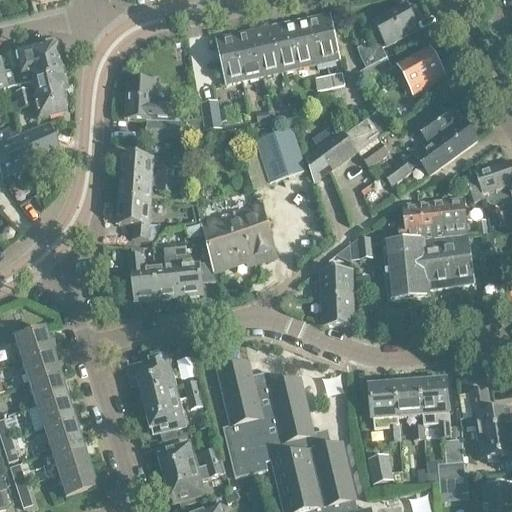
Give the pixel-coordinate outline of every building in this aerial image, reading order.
[(357,51),(361,62),(366,71),(366,72),(387,61),(383,52),(418,32),(405,8),(373,25),(381,39),(373,43),(376,48),(367,53),(365,48),(357,51)] [(340,63),(330,17),(308,22),(313,46),(316,56),(322,55),(326,70),(336,68),(335,64),(340,63)] [(313,46),(308,22),(272,30),(277,54),(313,46)] [(261,80),(282,76),(277,54),(272,30),(251,34),(261,80)] [(251,34),(235,38),(244,76),(242,77),(243,84),(261,80),(251,34)] [(217,42),(227,87),(243,84),(242,77),(244,76),(235,38),(217,42)] [(36,48),(12,54),(17,76),(12,77),(15,88),(31,84),(29,75),(28,71),(60,63),(61,63),(57,47),(51,44),(35,48),(36,48)] [(317,68),(318,72),(326,70),(322,55),(316,56),(313,46),(277,54),(282,76),(317,68)] [(429,51),(392,71),(387,61),(366,72),(366,71),(360,74),(366,85),(391,73),(397,83),(404,80),(413,97),(444,80),(429,51)] [(60,63),(28,71),(29,75),(31,84),(31,85),(63,77),(60,63)] [(11,72),(3,75),(6,90),(15,88),(12,77),(11,72)] [(67,92),(63,77),(31,85),(32,89),(15,93),(17,103),(61,93),(67,92)] [(344,89),(342,77),(328,80),(331,91),(344,89)] [(315,83),(317,94),(331,91),(328,80),(315,83)] [(147,124),(146,144),(180,142),(178,121),(173,121),(174,110),(154,109),(155,84),(128,82),(125,122),(147,124)] [(37,121),(66,114),(61,93),(17,103),(19,111),(34,108),(37,121)] [(431,119),(419,127),(431,143),(462,120),(451,105),(449,106),(446,103),(429,116),(431,119)] [(201,107),(206,136),(221,134),(217,105),(201,107)] [(357,156),(391,131),(379,114),(345,138),(357,156)] [(271,125),(269,116),(257,118),(258,127),(271,125)] [(293,119),(283,120),(285,129),(294,127),(293,119)] [(447,166),(478,143),(462,120),(431,143),(433,146),(447,166)] [(31,169),(59,157),(47,127),(18,139),(31,169)] [(272,189),(309,176),(294,135),(258,147),(272,189)] [(345,138),(343,139),(340,136),(305,161),(314,186),(357,156),(345,138)] [(18,139),(11,142),(0,146),(0,174),(2,180),(31,169),(18,139)] [(369,172),(389,157),(381,146),(361,160),(369,172)] [(447,166),(433,146),(418,157),(416,154),(384,177),(392,189),(412,175),(410,173),(420,166),(429,179),(447,166)] [(151,179),(152,160),(123,159),(123,162),(120,164),(120,172),(122,174),(121,182),(151,184),(161,185),(162,175),(158,175),(158,179),(151,179)] [(511,197),(511,163),(475,175),(475,176),(465,180),(474,205),(484,201),(483,197),(508,188),(511,198),(511,197)] [(162,175),(161,185),(173,186),(188,187),(189,170),(174,170),(173,174),(162,174),(162,175)] [(151,184),(121,182),(121,190),(118,192),(118,199),(120,201),(120,206),(149,208),(150,190),(157,191),(157,195),(161,195),(161,185),(151,184)] [(161,195),(161,196),(172,197),(173,186),(161,185),(161,195)] [(467,237),(462,203),(403,209),(405,229),(398,230),(400,245),(467,237)] [(133,243),(149,244),(152,244),(157,237),(161,229),(148,228),(149,208),(120,206),(120,208),(117,209),(117,217),(119,219),(118,228),(134,229),(133,243)] [(204,239),(205,242),(213,274),(247,263),(248,267),(276,259),(263,207),(220,220),(220,221),(201,226),(201,227),(202,229),(204,239)] [(201,227),(187,231),(189,241),(204,239),(202,229),(201,227)] [(490,238),(489,227),(480,229),(482,240),(490,238)] [(496,250),(494,238),(490,238),(482,240),(484,251),(496,250)] [(429,293),(474,287),(467,240),(425,244),(429,293)] [(358,242),(359,252),(371,251),(370,241),(358,242)] [(430,300),(429,293),(425,244),(383,248),(389,305),(430,300)] [(186,261),(187,261),(186,249),(175,250),(176,262),(186,261)] [(142,250),(130,250),(131,258),(143,257),(142,250)] [(175,250),(163,252),(165,263),(166,263),(176,262),(175,250)] [(372,261),(371,251),(359,252),(360,262),(372,261)] [(154,271),(145,272),(143,257),(131,258),(127,259),(128,269),(130,269),(134,303),(142,302),(145,304),(152,303),(155,301),(157,301),(154,271)] [(199,267),(183,268),(182,266),(186,265),(186,261),(176,262),(179,299),(188,298),(190,300),(197,299),(200,297),(203,296),(199,267)] [(154,271),(157,301),(160,301),(162,302),(169,302),(171,300),(179,299),(176,262),(166,263),(166,267),(171,267),(171,269),(154,271)] [(331,276),(320,276),(321,303),(353,302),(352,275),(341,275),(341,266),(331,267),(331,276)] [(321,303),(322,329),(354,328),(353,302),(321,303)] [(439,308),(433,309),(435,320),(441,318),(439,308)] [(454,320),(441,322),(443,337),(457,335),(454,320)] [(43,331),(13,341),(21,364),(51,354),(43,331)] [(51,354),(21,364),(28,387),(58,377),(51,354)] [(133,389),(140,387),(141,393),(175,384),(173,377),(171,378),(166,360),(144,366),(145,368),(128,372),(133,389)] [(230,429),(223,431),(235,482),(268,474),(266,466),(271,465),(282,511),(356,511),(355,504),(356,504),(343,446),(332,449),(328,435),(314,439),(301,382),(273,389),(270,375),(252,380),(249,365),(216,373),(230,429)] [(35,410),(66,400),(58,377),(28,387),(21,389),(24,400),(31,397),(35,410)] [(177,403),(174,391),(177,390),(175,384),(141,393),(146,413),(180,404),(180,402),(177,403)] [(446,384),(420,386),(423,418),(424,427),(424,428),(438,427),(439,441),(450,440),(446,384)] [(202,398),(198,385),(184,389),(188,401),(202,398)] [(423,418),(420,386),(395,388),(398,420),(423,418)] [(399,444),(398,420),(395,388),(370,390),(372,422),(373,422),(374,433),(388,432),(389,445),(399,444)] [(511,428),(510,413),(490,416),(486,393),(470,396),(474,420),(476,420),(483,462),(511,457),(511,428)] [(191,414),(205,410),(202,398),(188,401),(191,414)] [(66,400),(35,410),(43,433),(73,423),(66,400)] [(180,416),(183,415),(180,404),(146,413),(152,437),(184,429),(180,416)] [(73,423),(43,433),(50,455),(80,446),(73,423)] [(4,424),(0,425),(0,445),(1,448),(10,444),(4,424)] [(424,428),(424,427),(412,428),(413,442),(425,441),(424,428)] [(7,468),(17,465),(10,444),(1,448),(7,468)] [(444,445),(446,467),(464,465),(462,444),(444,445)] [(80,446),(50,455),(57,478),(88,469),(80,446)] [(189,447),(158,456),(165,481),(199,471),(195,459),(193,460),(189,447)] [(215,452),(203,456),(207,469),(220,465),(215,452)] [(388,460),(367,464),(372,488),(392,484),(388,460)] [(207,469),(211,481),(211,482),(224,478),(220,465),(207,469)] [(438,476),(439,482),(465,481),(464,465),(446,467),(438,468),(438,476)] [(25,488),(19,468),(9,471),(15,491),(25,488)] [(65,501),(95,491),(88,469),(57,478),(65,501)] [(200,484),(211,481),(207,469),(165,481),(173,507),(179,505),(181,510),(199,505),(197,500),(204,498),(200,484)] [(427,486),(439,485),(439,482),(438,476),(427,476),(427,486)] [(465,481),(439,482),(440,499),(466,496),(465,481)] [(15,491),(22,511),(32,508),(25,488),(15,491)] [(511,511),(511,491),(484,491),(483,511),(511,511)] [(235,494),(224,498),(228,507),(239,503),(235,494)]
